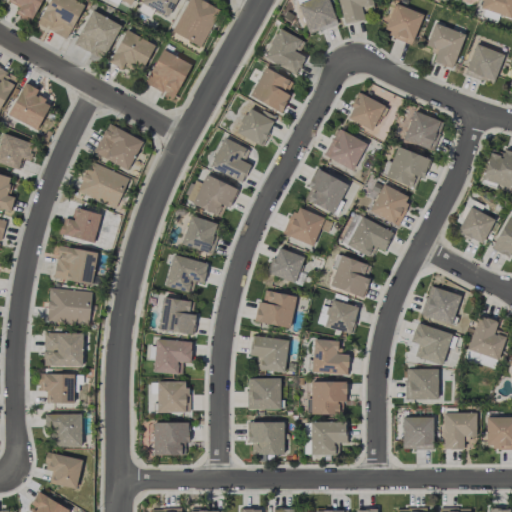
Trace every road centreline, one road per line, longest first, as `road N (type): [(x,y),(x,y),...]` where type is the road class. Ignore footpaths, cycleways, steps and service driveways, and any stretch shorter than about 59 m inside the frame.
road 1 (residential): [(118,511),(118,376),(138,251),(184,138),(260,0)]
road 2 (residential): [(220,479),(220,369),(243,253),(348,54)]
road 3 (residential): [(92,87),(50,187),(22,288),(17,473)]
road 4 (residential): [(511,478),(118,480)]
road 5 (residential): [(480,116),(389,318),(378,374),(378,479)]
road 6 (residential): [(0,34),(184,138)]
road 7 (residential): [(511,122),(480,116),(348,54)]
